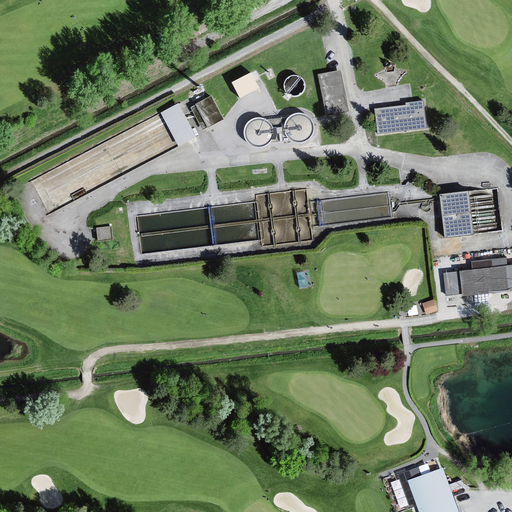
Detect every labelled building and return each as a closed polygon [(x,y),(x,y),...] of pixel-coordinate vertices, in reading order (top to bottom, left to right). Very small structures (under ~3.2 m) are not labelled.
[(341,67),(319,71),(327,114),(349,109),(341,67)] [(239,96),(259,87),(251,69),(231,79),(239,96)] [(214,94),(197,100),(206,124),(223,118),(214,94)] [(161,109),(177,144),(196,135),(180,101),(161,109)] [(375,104),(377,131),(426,128),(424,101),(375,104)] [(499,204),(470,207),(469,188),(440,191),(444,234),(496,229),(496,227),(501,227),(499,204)] [(511,267),(441,276),(444,298),(511,291),(511,267)] [(416,511),(456,511),(452,498),(438,459),(402,473),(416,511)]
